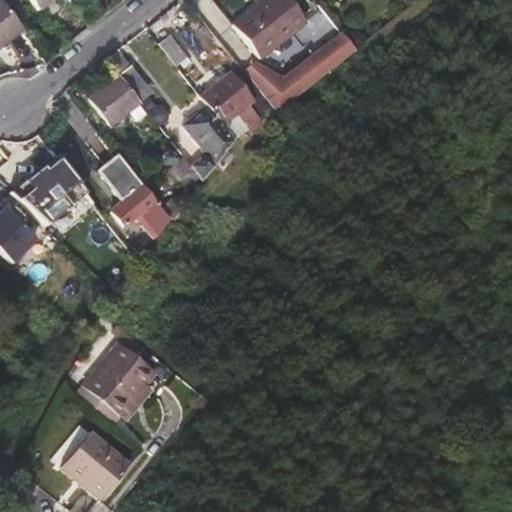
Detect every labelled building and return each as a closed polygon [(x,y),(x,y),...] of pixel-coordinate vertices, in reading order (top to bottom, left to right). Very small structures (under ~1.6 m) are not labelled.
[(52,0),(27,0),(37,12),(52,0)] [(285,0),(265,0),(231,26),(257,59),(303,24),(285,0)] [(231,29),(211,4),(197,15),(217,40),(231,29)] [(0,47),(20,33),(0,6),(0,47)] [(187,61),(168,37),(157,44),(177,69),(187,61)] [(274,112),(352,51),(344,41),(341,44),(335,37),(309,57),(308,55),(282,74),(284,78),(277,83),(268,72),(252,84),(274,112)] [(150,94),(129,67),(117,77),(138,103),(150,94)] [(251,105),(227,74),(198,97),(206,107),(223,128),(247,108),(251,105)] [(138,103),(117,77),(88,99),(109,126),(138,103)] [(92,125),(78,107),(66,116),(80,134),(92,125)] [(234,143),(223,128),(206,107),(180,126),(201,153),(189,168),(198,180),(200,183),(234,143)] [(249,131),(246,128),(256,120),(247,108),(223,128),(234,143),(249,131)] [(198,180),(189,168),(181,158),(166,171),(184,191),(198,180)] [(85,195),(56,159),(9,195),(42,227),(85,195)] [(168,222),(141,187),(109,213),(123,229),(134,220),(150,243),(168,222)] [(113,345),(79,386),(114,415),(148,374),(113,345)] [(97,502),(126,466),(86,434),(58,470),(97,502)]
